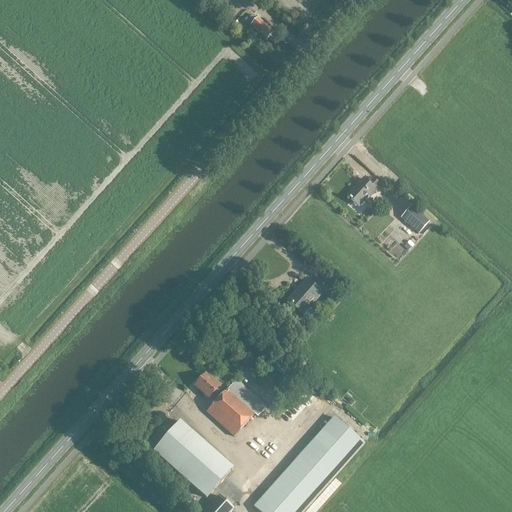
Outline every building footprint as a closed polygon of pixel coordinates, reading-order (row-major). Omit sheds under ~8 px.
[(247,23),(251,28),(267,42),(274,34),(258,20),(253,16),(247,23)] [(371,197),(381,186),(371,178),(367,182),(364,179),(347,197),(359,208),(370,196),(371,197)] [(410,204),(399,216),(418,232),(428,219),(410,204)] [(288,301),(303,315),(302,316),(309,323),(316,315),(309,309),(322,294),(329,300),(336,292),(323,280),(316,288),(307,280),(288,301)] [(266,409),(236,381),(225,393),(219,388),(221,386),(216,382),(214,383),(206,375),(194,388),(208,400),(214,394),(220,399),(207,413),(234,438),(254,416),(258,419),(266,409)] [(258,511),(303,511),(364,445),(334,418),(253,508),(258,511)] [(207,498),(233,469),(181,422),(154,452),(207,498)] [(232,511),(234,510),(219,497),(204,511),(232,511)]
